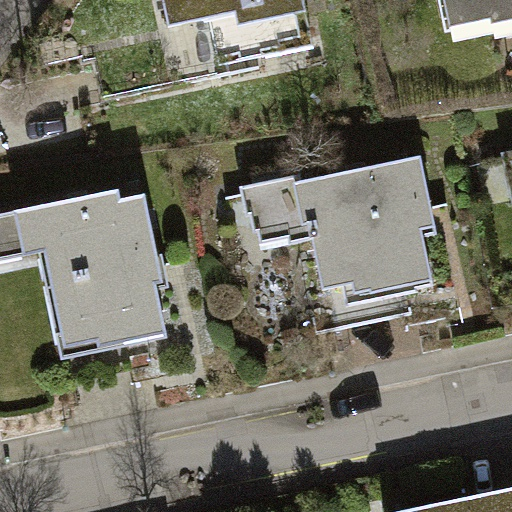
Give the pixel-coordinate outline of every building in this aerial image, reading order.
[(311,47),(300,0),(162,0),(168,28),(208,20),(217,66),(311,47)] [(511,0),(441,0),(446,18),(511,4),(511,0)] [(430,207),(419,154),(299,179),(322,289),(390,275),(393,286),(430,278),(416,210),(430,207)] [(32,207),(62,347),(118,335),(119,341),(165,331),(151,266),(159,264),(144,194),(117,199),(115,189),(32,207)] [(511,511),(511,486),(393,511),(511,511)]
